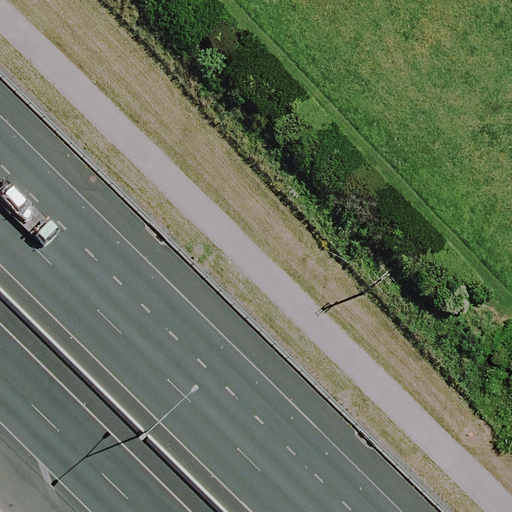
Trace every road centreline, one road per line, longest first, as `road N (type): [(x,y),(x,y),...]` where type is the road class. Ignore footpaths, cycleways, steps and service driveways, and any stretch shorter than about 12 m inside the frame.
road 1 (motorway): [(0,214),(303,511)]
road 2 (motorway): [(141,511),(0,373)]
